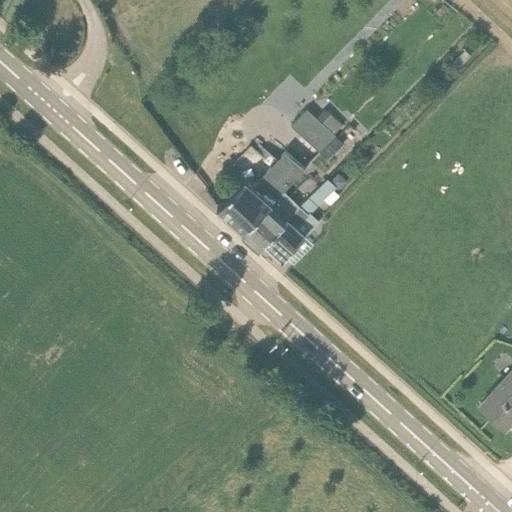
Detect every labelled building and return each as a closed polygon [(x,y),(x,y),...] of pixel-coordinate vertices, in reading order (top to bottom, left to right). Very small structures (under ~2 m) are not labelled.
[(291,124),(320,152),(337,136),(334,133),(344,124),(325,107),(317,117),(308,108),(291,124)] [(337,136),(320,152),(328,160),(344,143),(337,136)] [(285,188),(286,189),(305,169),(288,152),(257,185),(246,174),(217,207),(243,230),(243,231),(285,188)] [(327,178),(301,204),(260,246),(265,250),(271,249),(273,248),(283,257),(297,243),(320,220),(312,210),(336,186),(327,178)] [(285,188),(243,231),(244,232),(245,231),(248,233),(247,234),(260,246),(301,204),(286,189),(285,188)] [(506,427),(511,420),(511,369),(480,403),(506,427)]
